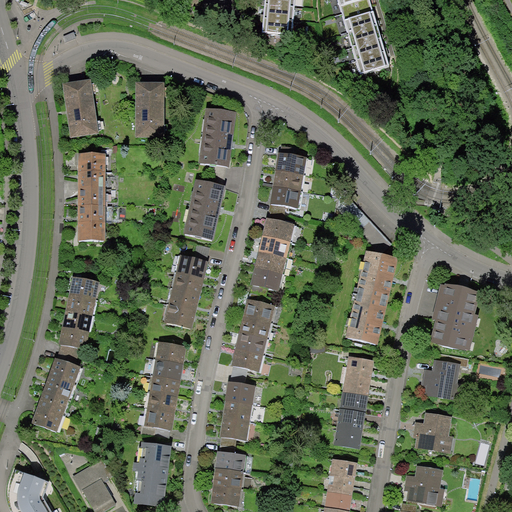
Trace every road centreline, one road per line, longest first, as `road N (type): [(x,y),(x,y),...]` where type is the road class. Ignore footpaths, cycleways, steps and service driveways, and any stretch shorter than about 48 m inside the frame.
road 1 (residential): [(262,95),(202,399),(189,489),(194,511)]
road 2 (residential): [(16,77),(29,206),(0,365)]
road 3 (residential): [(374,511),(430,245)]
road 4 (residential): [(262,95),(113,46),(16,77)]
road 5 (residential): [(430,245),(314,125),(262,95)]
